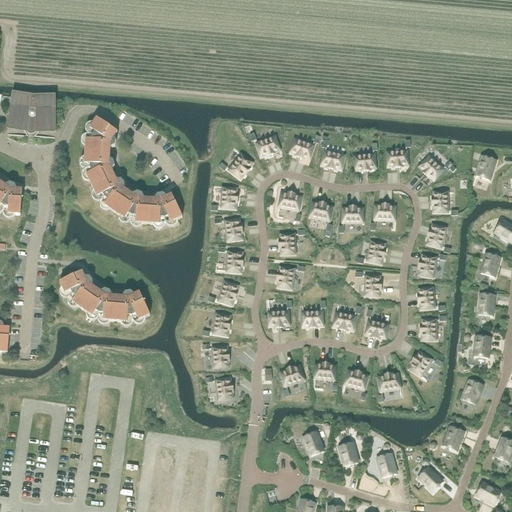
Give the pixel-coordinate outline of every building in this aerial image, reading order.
[(54,98),(33,99),(14,95),(8,129),(29,132),(33,133),(54,132),(54,98)] [(114,138),(117,134),(96,120),(89,130),(95,134),(92,137),(92,141),(86,141),(84,165),(90,166),(90,170),(92,173),(86,176),(97,198),(102,196),(104,199),(108,202),(104,207),(125,221),(128,215),(132,218),(136,218),(135,224),(160,226),(160,220),(164,220),(168,218),(171,224),(182,218),(171,196),(166,198),(162,196),(157,196),(154,200),(144,200),(142,195),(137,194),(133,196),(124,190),(124,185),(121,181),(116,181),(112,172),(114,168),(113,163),(109,160),(110,150),(115,147),(116,143),(114,138)] [(267,157),(274,155),(274,153),(279,151),(274,139),(257,145),(261,157),(266,155),(267,157)] [(308,160),(313,147),(295,141),(291,153),(296,155),(295,157),(303,160),(303,158),(308,160)] [(340,170),(343,157),(325,153),(322,166),(327,167),(327,169),(334,171),(335,169),(340,170)] [(402,168),(401,166),(407,166),(406,153),(387,154),(388,167),(394,167),(394,169),(402,168)] [(245,176),(250,170),(248,169),(251,164),(241,156),(230,171),(240,179),(243,175),(245,176)] [(370,172),(369,170),(375,169),(373,156),(355,158),(356,171),(361,170),(362,172),(370,172)] [(489,181),(495,162),(482,158),(476,177),(489,181)] [(433,181),(442,171),(428,159),(420,168),(424,172),(422,173),(428,179),(429,177),(433,181)] [(5,187),(0,183),(0,207),(1,206),(4,209),(8,209),(8,215),(20,216),(22,191),(17,191),(15,186),(10,185),(5,187)] [(237,204),(237,196),(235,196),(236,190),(223,190),(222,208),(234,209),(235,204),(237,204)] [(295,198),(295,196),(287,194),(287,196),(281,195),(279,208),(298,211),(300,199),(295,198)] [(446,214),(446,195),(434,195),(433,200),(431,200),(431,208),(433,208),(433,213),(446,214)] [(326,208),(326,206),(319,204),(318,206),(313,205),(310,217),(328,222),(331,209),(326,208)] [(389,208),(389,207),(381,206),(381,208),(375,208),(375,221),(394,222),(394,209),(389,208)] [(356,211),(356,209),(349,209),(348,211),(343,210),(343,223),(362,224),(362,211),(356,211)] [(239,226),(238,221),(225,223),(228,242),(241,240),(240,234),(242,234),(241,226),(239,226)] [(511,244),(511,243),(511,228),(502,222),(495,234),(511,244)] [(440,248),(445,230),(433,227),(431,232),(429,231),(427,239),(429,240),(428,245),(440,248)] [(281,255),(294,255),(294,236),(281,236),(281,242),(279,242),(279,250),(281,250),(281,255)] [(383,260),(385,252),(383,251),(384,246),(371,243),(368,262),(380,265),(381,259),(383,260)] [(242,268),(243,260),(241,260),(241,254),(228,253),(227,272),(240,273),(240,268),(242,268)] [(500,259),(494,258),(486,255),(481,275),(494,278),(500,259)] [(432,278),(435,259),(422,257),(421,263),(420,262),(418,270),(420,270),(419,276),(432,278)] [(278,288),(291,290),(293,271),(280,269),(280,275),(278,274),(277,282),(279,283),(278,288)] [(89,279),(84,278),(82,273),(60,284),(65,295),(70,293),(72,296),(76,299),(72,304),(92,318),(96,313),(99,315),(103,316),(103,322),(127,324),(128,318),(132,318),(136,316),(138,322),(150,316),(139,294),(134,296),(130,293),(125,294),(122,298),(112,297),(110,293),(105,291),(101,293),(92,287),(93,282),(89,279)] [(380,292),(381,284),(379,284),(379,278),(366,278),(365,297),(378,297),(379,292),(380,292)] [(235,301),(237,294),(235,293),(237,288),(225,284),(219,302),(231,306),(233,300),(235,301)] [(434,309),(432,290),(419,291),(419,297),(417,297),(418,305),(420,304),(421,310),(434,309)] [(492,317),(494,297),(480,296),(478,316),(492,317)] [(283,329),(283,327),(288,326),(288,313),(269,314),(269,327),(275,327),(275,329),(283,329)] [(316,329),(316,327),(322,327),(321,314),(302,314),(303,327),(308,327),(309,329),(316,329)] [(352,331),(355,318),(336,315),(334,327),(339,328),(339,330),(346,332),(347,330),(352,331)] [(229,331),(230,323),(228,323),(229,318),(216,316),(214,334),(226,336),(227,331),(229,331)] [(0,352),(7,353),(10,329),(4,328),(2,324),(0,322),(0,352)] [(435,341),(435,322),(422,322),(422,327),(420,327),(420,335),(422,335),(422,341),(435,341)] [(384,339),(387,327),(369,323),(366,335),(371,336),(371,338),(379,340),(379,338),(384,339)] [(488,359),(490,339),(476,338),(474,358),(488,359)] [(226,354),(226,349),(213,350),(214,368),(227,367),(227,362),(229,362),(228,354),(226,354)] [(431,361),(420,354),(417,359),(415,358),(411,364),(413,365),(410,370),(420,377),(431,361)] [(437,360),(434,364),(440,368),(443,364),(437,360)] [(329,367),(329,365),(321,365),(321,367),(316,366),(315,379),(334,381),(335,368),(329,367)] [(294,370),(293,368),(285,371),(286,373),(281,375),(285,387),(303,381),(299,368),(294,370)] [(362,375),(354,373),(354,375),(348,373),(345,385),(363,390),(367,378),(361,377),(362,375)] [(392,377),(391,375),(384,377),(384,379),(378,380),(381,392),(399,389),(397,376),(392,377)] [(232,385),(230,385),(229,380),(216,382),(219,401),(232,399),(231,393),(233,393),(232,385)] [(475,406),(482,387),(469,382),(462,400),(475,406)] [(456,452),(463,434),(450,428),(443,447),(456,452)] [(310,458),(323,453),(316,434),(303,439),(310,458)] [(508,463),(511,451),(511,443),(502,439),(494,458),(508,463)] [(344,468),(358,464),(352,445),(339,449),(344,468)] [(382,479),(396,475),(391,456),(377,460),(382,479)] [(433,493),(442,483),(428,469),(418,479),(433,493)] [(494,506),(500,494),(483,484),(476,497),(494,506)] [(312,511),(315,505),(301,501),(298,511),(312,511)]
